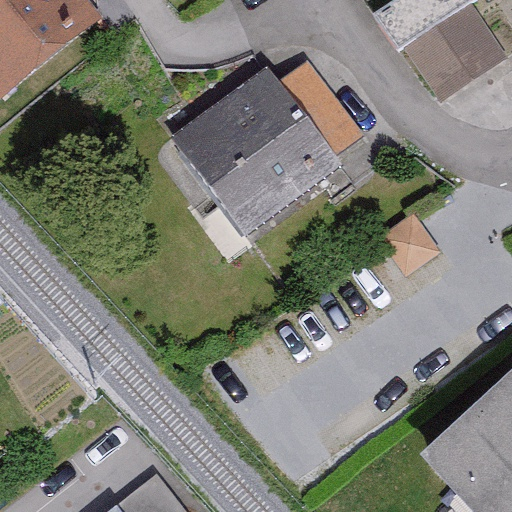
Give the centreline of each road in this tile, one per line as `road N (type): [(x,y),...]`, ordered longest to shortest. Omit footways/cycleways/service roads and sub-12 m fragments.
road 1 (residential): [(326,0),(504,207),(511,202)]
road 2 (residential): [(148,0),(172,33),(232,39),(321,0)]
